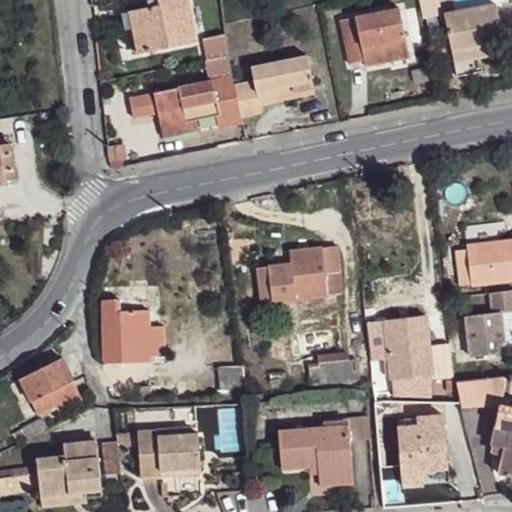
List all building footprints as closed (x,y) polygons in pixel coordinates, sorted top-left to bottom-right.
[(190,0),(162,0),(163,5),(154,6),(135,10),(142,51),(197,41),(190,0)] [(476,46),(500,41),(492,6),(443,15),(455,78),(481,74),(478,59),(476,46)] [(135,10),(129,12),(136,53),(142,51),(135,10)] [(399,10),(342,20),(352,68),(362,66),(364,73),(390,69),(389,61),(409,58),(399,10)] [(500,41),(476,46),(478,59),(503,54),(500,41)] [(305,55),(251,66),(254,81),(235,86),(241,118),(262,114),(261,107),(278,103),(275,90),(291,87),(293,91),(312,88),(305,55)] [(209,81),(128,95),(131,115),(156,110),(158,125),(194,120),(210,117),(212,129),(239,124),(230,58),(206,62),(209,81)] [(390,69),(364,73),(365,79),(412,70),(409,58),(389,61),(390,69)] [(291,87),(275,90),(278,103),(314,95),(312,88),(293,91),(291,87)] [(194,120),(158,125),(161,136),(196,131),(194,120)] [(0,180),(15,178),(9,142),(0,143),(0,180)] [(500,247),(459,252),(465,286),(511,280),(511,241),(501,243),(500,247)] [(293,263),(260,269),(264,304),(328,298),(326,277),(341,274),(337,246),(292,252),(293,263)] [(120,292),(103,291),(105,362),(153,363),(153,356),(151,331),(122,330),(120,292)] [(505,310),(473,313),(474,331),(511,329),(511,322),(507,320),(505,310)] [(389,316),(373,317),(375,349),(392,349),(389,319),(389,316)] [(432,316),(389,319),(392,349),(393,375),(436,372),(434,342),(432,316)] [(165,330),(151,331),(153,356),(166,356),(165,330)] [(450,341),(434,342),(436,372),(454,370),(450,341)] [(344,355),(315,358),(316,368),(307,370),(309,391),(350,388),(344,355)] [(65,360),(25,379),(45,413),(82,392),(65,360)] [(244,367),(219,370),(221,398),(248,396),(244,367)] [(168,387),(169,401),(197,400),(195,383),(179,383),(168,387)] [(150,388),(139,387),(140,402),(151,402),(150,388)] [(511,403),(504,402),(495,443),(505,446),(501,470),(511,472),(511,403)] [(397,427),(402,472),(423,472),(422,466),(437,464),(449,463),(443,411),(416,415),(417,425),(397,427)] [(278,420),(281,458),(322,459),(323,469),(353,465),(351,416),(278,420)] [(28,437),(30,444),(48,435),(42,425),(25,433),(28,437)] [(41,446),(40,484),(84,486),(103,483),(108,436),(66,435),(65,446),(41,446)] [(14,445),(17,452),(30,444),(28,437),(14,445)] [(142,441),(144,488),(205,479),(200,438),(142,441)] [(423,472),(402,472),(404,487),(438,484),(437,464),(422,466),(423,472)] [(84,486),(82,495),(103,493),(103,483),(84,486)]
